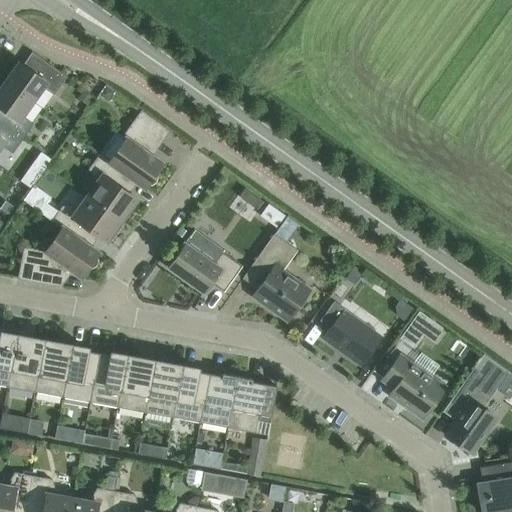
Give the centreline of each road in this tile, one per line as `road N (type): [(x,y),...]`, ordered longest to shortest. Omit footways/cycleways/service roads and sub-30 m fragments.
road 1 (tertiary): [(511,315),(62,0)]
road 2 (residential): [(442,511),(433,462),(265,341),(98,310)]
road 3 (residential): [(98,310),(200,169)]
